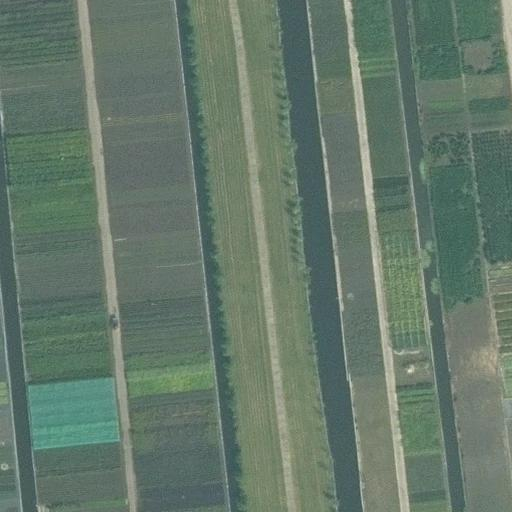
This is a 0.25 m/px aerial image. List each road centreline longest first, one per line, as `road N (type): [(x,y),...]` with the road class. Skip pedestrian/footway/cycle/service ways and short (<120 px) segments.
road 1 (track): [(294,511),(232,0)]
road 2 (track): [(133,511),(79,0)]
road 3 (track): [(401,511),(352,0)]
